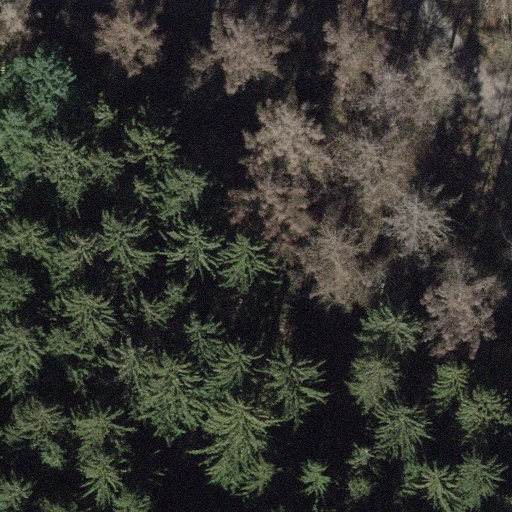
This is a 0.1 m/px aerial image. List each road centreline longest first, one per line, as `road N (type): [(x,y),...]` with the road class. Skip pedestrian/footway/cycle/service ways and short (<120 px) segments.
road 1 (track): [(170,0),(340,36),(511,96)]
road 2 (track): [(511,89),(428,0)]
